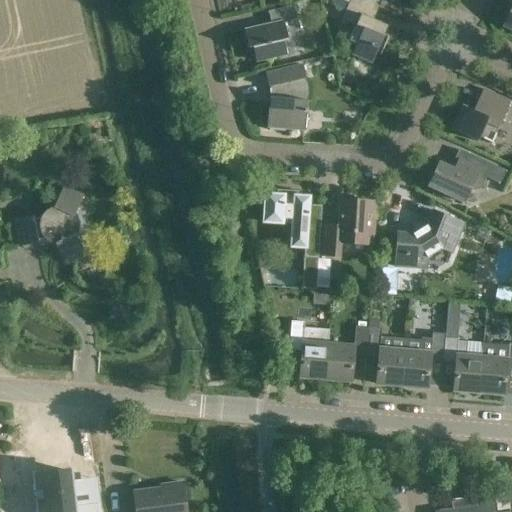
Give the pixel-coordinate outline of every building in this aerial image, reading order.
[(352,55),(372,64),(376,54),(381,56),(389,38),(384,36),(388,27),(371,19),(376,7),(359,0),(350,0),(341,21),(355,27),(349,42),(356,45),(352,55)] [(252,48),(256,62),(287,55),(284,41),(288,40),(286,34),(300,31),(294,6),(268,12),(271,26),(245,32),(249,49),(252,48)] [(305,80),(306,79),(303,65),(266,74),(269,88),(270,88),(270,93),(271,98),(269,98),(267,128),(270,128),(270,131),(285,132),(286,129),(305,131),(308,101),(306,101),(308,94),(308,87),(305,80)] [(480,138),(492,144),(510,103),(483,90),(473,111),(463,107),(452,130),(478,142),(480,138)] [(428,187),(464,203),(471,189),(476,191),(481,190),(486,178),(500,184),(506,171),(466,153),(461,165),(457,164),(454,170),(439,163),(428,187)] [(34,217),(17,221),(22,247),(39,243),(38,241),(45,240),(50,243),(56,244),(66,262),(84,251),(74,234),(73,229),(72,222),(74,217),(75,212),(83,198),(65,188),(54,208),(49,211),(45,214),(41,218),(34,220),(34,217)] [(304,258),(318,259),(322,207),(309,206),(309,198),(297,197),(298,192),(278,191),(277,196),(265,195),(263,223),(292,225),(291,247),(305,248),(304,258)] [(323,257),(339,258),(340,240),(372,242),(374,217),(371,216),(372,202),(341,200),(339,227),(325,226),(323,257)] [(396,266),(427,268),(427,258),(441,249),(451,253),(463,224),(433,212),(428,227),(413,235),(398,234),(396,266)] [(398,269),(394,269),(382,268),(381,294),(397,295),(398,269)] [(300,378),(325,380),(328,345),(313,344),(314,329),(304,329),(305,323),(292,322),(289,350),(302,351),(300,378)] [(325,380),(351,382),(354,356),(366,357),(368,328),(356,327),(354,347),(328,345),(325,380)] [(376,384),(402,387),(406,340),(381,337),(381,329),(368,328),(366,357),(378,358),(376,384)] [(453,391),(479,393),(482,358),(466,357),(468,342),(458,341),(458,340),(445,339),(445,335),(432,333),(432,340),(422,339),(422,341),(406,340),(402,387),(428,389),(430,362),(455,364),(453,391)] [(479,393),(505,395),(507,369),(511,369),(511,344),(509,344),(509,346),(483,344),(482,358),(479,393)] [(70,471),(35,476),(39,511),(100,511),(100,502),(74,506),(70,471)] [(185,511),(182,483),(166,485),(166,489),(134,493),(136,511),(185,511)]
